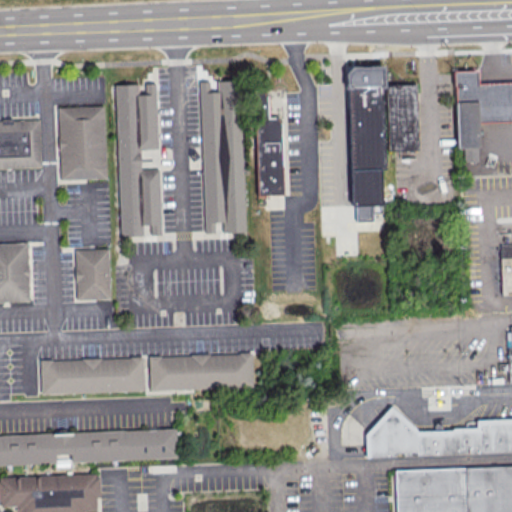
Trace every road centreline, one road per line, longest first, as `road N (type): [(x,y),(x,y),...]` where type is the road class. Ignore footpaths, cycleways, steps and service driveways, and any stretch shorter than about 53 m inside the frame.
road 1 (tertiary): [(204,22),(0,29)]
road 2 (tertiary): [(370,14),(204,22)]
road 3 (tertiary): [(491,10),(370,14)]
